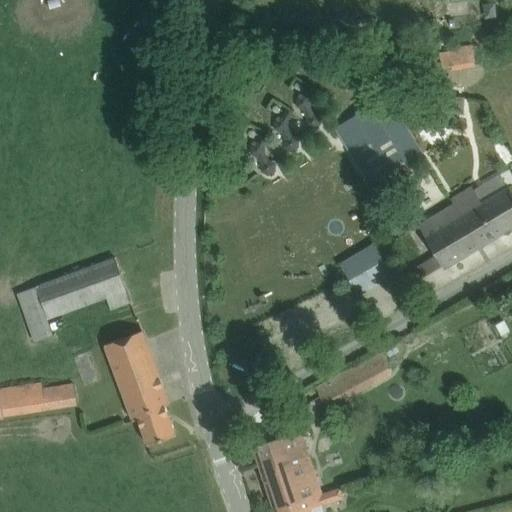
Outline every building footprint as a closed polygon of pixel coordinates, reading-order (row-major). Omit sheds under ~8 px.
[(451,50),(453,68),(478,64),(475,46),(451,50)] [(307,125),(313,129),(320,125),(320,118),(322,116),(318,114),(317,116),(314,114),(310,107),(310,99),(315,93),(308,89),(304,95),(298,98),(298,106),(304,110),(307,117),(307,125)] [(435,95),(434,113),(463,115),(464,97),(435,95)] [(356,117),(392,176),(425,155),(390,97),(356,117)] [(286,147),(292,151),(298,148),(299,140),(300,138),(296,136),(295,138),(292,136),(289,129),(289,122),(293,115),(287,111),(283,117),(276,121),(276,128),(282,132),(286,140),(286,147)] [(269,175),(275,172),(275,164),(276,162),(272,160),(271,162),(268,160),(264,154),(263,146),(267,139),(261,136),(257,143),(251,146),(252,154),(258,157),(262,164),(262,172),(269,175)] [(483,199),(507,182),(501,172),(476,190),(483,199)] [(418,226),(443,269),(511,227),(511,190),(510,187),(483,203),(473,186),(452,199),(455,204),(418,226)] [(17,295),(36,346),(56,339),(48,319),(107,298),(111,310),(132,302),(116,258),(37,287),(17,295)] [(387,268),(354,287),(359,295),(391,276),(387,268)] [(504,321),(495,325),(501,336),(510,332),(504,321)] [(166,406),(170,404),(143,331),(105,345),(134,420),(139,418),(149,445),(176,435),(166,406)] [(382,354),(317,389),(328,408),(393,374),(382,354)] [(0,390),(0,422),(6,422),(6,419),(79,408),(76,385),(45,390),(44,384),(0,390)] [(254,447),(275,509),(322,493),(307,451),(301,432),(254,447)] [(322,495),(322,493),(275,509),(275,511),(311,511),(310,509),(344,498),(341,489),(322,495)]
